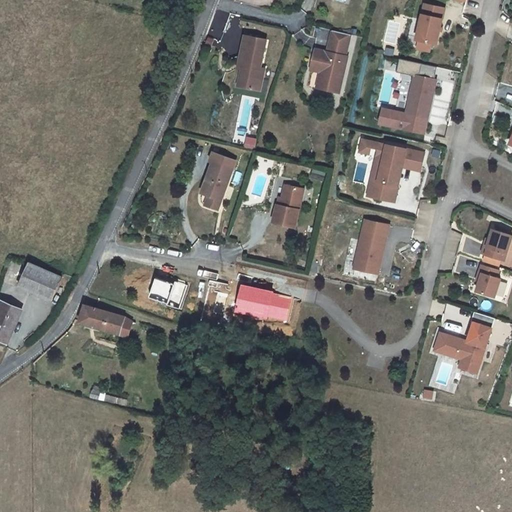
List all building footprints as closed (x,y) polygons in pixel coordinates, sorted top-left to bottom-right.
[(413,38),(433,42),(438,17),(435,17),(437,6),(420,3),(413,38)] [(347,29),(329,25),(324,46),(312,44),(308,65),(318,67),(314,82),(337,87),(345,50),(343,50),(347,29)] [(242,30),(237,56),(241,56),(239,64),(236,81),(252,84),(254,73),(260,74),(262,63),(258,62),(263,34),(242,30)] [(394,70),(415,75),(418,62),(397,57),(394,70)] [(401,112),(422,118),(427,100),(425,100),(427,94),(428,94),(432,79),(430,79),(434,66),(418,62),(415,75),(411,74),(401,112)] [(254,73),(252,84),(258,86),(260,74),(254,73)] [(418,132),(422,118),(401,112),(379,106),(375,121),(418,132)] [(364,138),(360,150),(377,155),(381,142),(364,138)] [(367,195),(394,202),(403,167),(420,172),(425,154),(407,149),(381,142),(377,155),(384,157),(378,180),(371,178),(367,195)] [(212,157),(201,188),(221,195),(232,164),(212,157)] [(313,163),(311,171),(323,175),(326,166),(313,163)] [(304,182),(286,178),(283,191),(281,199),(277,198),(274,216),(296,221),(304,182)] [(351,267),(375,273),(388,225),(364,218),(351,267)] [(511,237),(511,236),(493,231),(489,241),(487,248),(484,247),(482,256),(485,257),(500,261),(504,262),(511,237)] [(500,261),(485,257),(483,263),(497,268),(500,261)] [(49,295),(59,272),(25,258),(16,281),(49,295)] [(478,283),(475,293),(494,298),(500,280),(496,279),(498,271),(480,265),(478,274),(481,275),(478,283)] [(173,285),(154,278),(147,298),(180,310),(187,285),(175,281),(173,285)] [(292,298),(240,285),(233,313),(285,326),(292,298)] [(0,336),(3,337),(18,305),(0,297),(0,336)] [(81,322),(121,332),(126,313),(86,302),(81,322)] [(461,365),(479,371),(491,333),(473,327),(468,343),(467,345),(462,343),(463,342),(441,334),(435,352),(462,361),(461,365)] [(461,365),(460,369),(477,375),(479,371),(461,365)]
